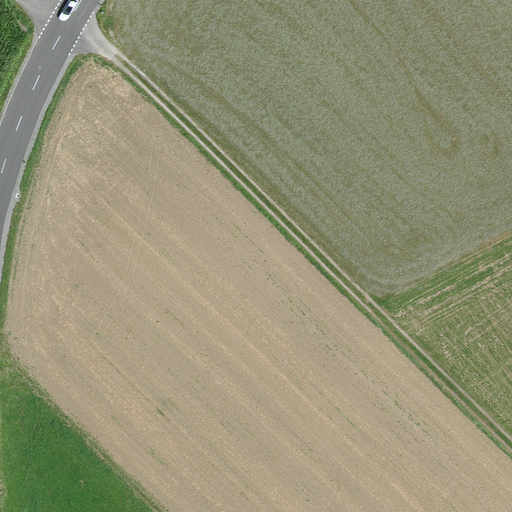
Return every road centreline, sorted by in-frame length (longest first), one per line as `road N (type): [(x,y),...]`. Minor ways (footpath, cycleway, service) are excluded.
road 1 (track): [(58,28),(510,511)]
road 2 (tertiary): [(0,166),(15,116),(77,0)]
